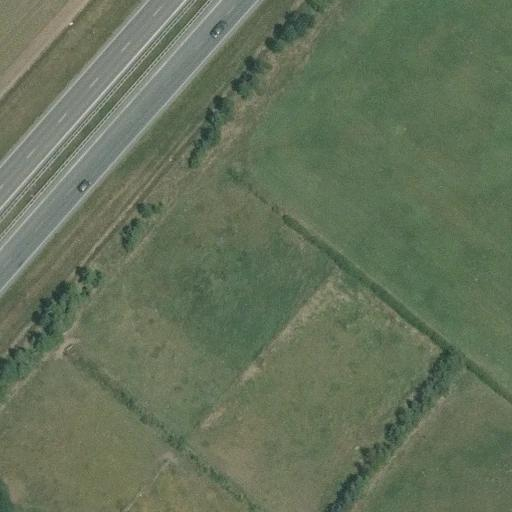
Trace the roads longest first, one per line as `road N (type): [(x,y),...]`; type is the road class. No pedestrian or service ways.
road 1 (trunk): [(0,271),(239,0)]
road 2 (trunk): [(167,0),(0,189)]
